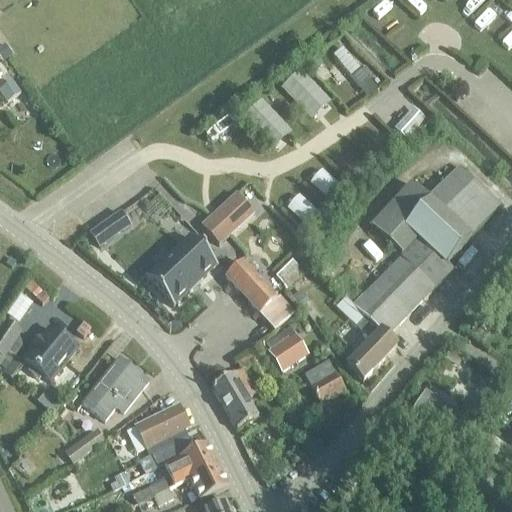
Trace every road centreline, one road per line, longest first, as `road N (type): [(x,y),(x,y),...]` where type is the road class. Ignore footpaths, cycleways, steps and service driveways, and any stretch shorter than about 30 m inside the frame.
road 1 (tertiary): [(251,511),(175,371),(137,325),(0,216)]
road 2 (residential): [(355,425),(511,236)]
road 3 (residential): [(505,511),(355,425)]
